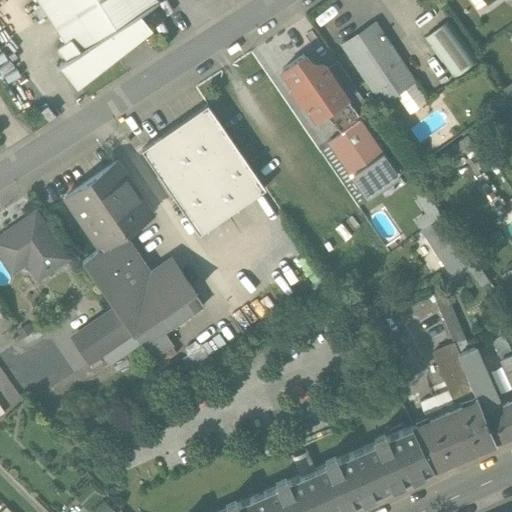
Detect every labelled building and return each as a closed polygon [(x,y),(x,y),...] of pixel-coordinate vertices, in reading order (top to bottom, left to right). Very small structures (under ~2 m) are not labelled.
[(37,0),(65,43),(70,39),(81,53),(138,16),(159,3),(156,0),(37,0)] [(138,16),(81,53),(70,39),(65,43),(57,48),(69,59),(59,66),(77,89),(152,31),(138,16)] [(448,21),(422,40),(452,80),(478,62),(448,21)] [(341,47),(381,105),(415,82),(375,24),(341,47)] [(323,67),(309,64),(303,56),(282,71),(293,87),(292,92),(300,104),(305,105),(316,121),(346,101),(343,97),(325,70),(323,67)] [(355,89),(337,62),(325,70),(343,97),(355,89)] [(265,189),(207,106),(141,151),(199,235),(265,189)] [(394,171),(359,120),(327,143),(362,194),(394,171)] [(116,163),(65,198),(81,222),(100,249),(124,233),(152,214),(116,163)] [(26,262),(38,279),(66,259),(35,215),(0,239),(0,254),(12,272),(26,262)] [(488,281),(443,215),(420,231),(443,265),(448,262),(459,277),(469,270),(480,287),(488,281)] [(100,249),(82,262),(115,310),(116,311),(131,333),(133,336),(135,335),(186,300),(195,294),(175,266),(147,285),(120,245),(128,239),(124,233),(100,249)] [(186,300),(135,335),(144,348),(195,313),(186,300)] [(115,310),(73,338),(89,362),(131,333),(116,311),(115,310)] [(411,381),(379,319),(361,329),(392,390),(411,381)] [(500,408),(476,356),(462,361),(478,401),(488,426),(494,423),(490,412),(500,408)] [(478,401),(448,413),(446,408),(424,416),(426,422),(412,427),(434,471),(495,444),(488,426),(478,401)] [(511,436),(511,412),(509,405),(500,408),(490,412),(494,423),(502,441),(511,436)] [(412,427),(386,439),(384,434),(374,439),(376,443),(337,461),(334,456),(324,461),(327,466),(313,472),(331,511),(341,511),(434,471),(412,427)] [(331,511),(313,472),(302,477),(312,500),(306,503),(309,511),(331,511)] [(227,510),(223,511),(309,511),(306,503),(312,500),(302,477),(287,483),(285,478),(275,483),(277,488),(237,506),(235,501),(225,505),(227,510)]
